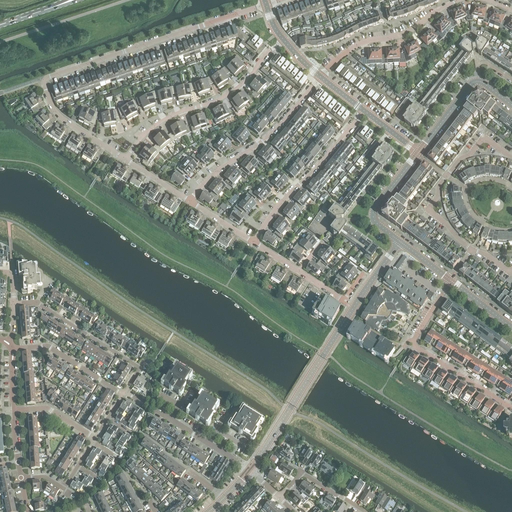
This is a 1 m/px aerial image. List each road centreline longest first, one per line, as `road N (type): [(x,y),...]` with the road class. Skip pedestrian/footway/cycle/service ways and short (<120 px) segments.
road 1 (residential): [(124,158),(55,111),(45,77),(266,4)]
road 2 (tertiary): [(250,469),(399,242)]
road 3 (residential): [(284,41),(231,94),(172,115),(124,158)]
road 4 (residential): [(511,407),(414,343),(452,282)]
road 5 (residential): [(190,201),(269,136),(321,77)]
road 6 (residential): [(253,242),(365,112)]
road 7 (residential): [(126,390),(138,366),(36,302),(13,303)]
road 8 (residential): [(321,77),(351,49),(401,36),(459,0)]
road 9 (residential): [(250,469),(126,390)]
road 10 (residential): [(123,394),(49,347),(11,346)]
